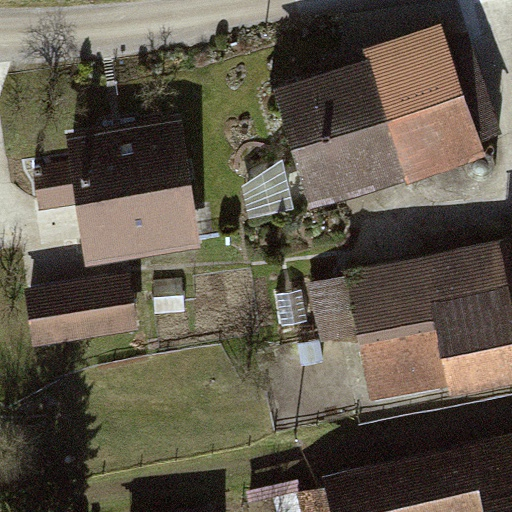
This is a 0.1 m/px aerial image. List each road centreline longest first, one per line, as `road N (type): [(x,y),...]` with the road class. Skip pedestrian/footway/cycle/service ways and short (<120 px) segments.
road 1 (residential): [(305,0),(187,19),(0,33)]
road 2 (track): [(0,373),(18,391),(70,405),(271,409)]
road 3 (track): [(357,442),(511,411)]
